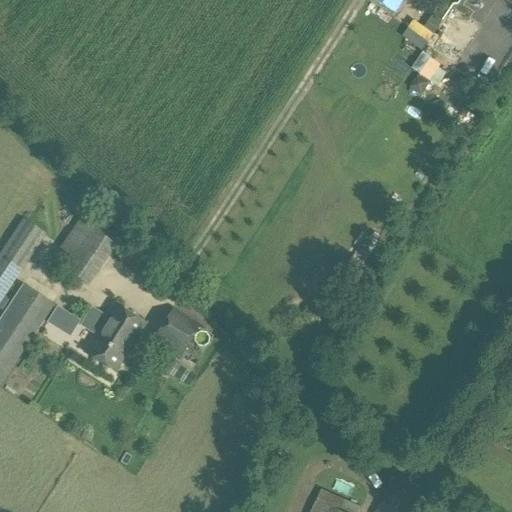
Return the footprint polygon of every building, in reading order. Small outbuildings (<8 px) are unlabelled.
[(372,0),(395,14),(404,0),(372,0)] [(434,34),(442,21),(433,15),(424,28),(434,34)] [(21,221),(0,253),(0,300),(43,235),(21,221)] [(89,224),(70,253),(82,260),(74,274),(99,290),(126,248),(89,224)] [(23,286),(0,319),(0,382),(52,305),(23,286)] [(92,309),(80,327),(94,336),(83,352),(112,372),(143,325),(114,306),(106,318),(92,309)] [(170,311),(152,340),(180,357),(197,327),(170,311)] [(408,511),(421,490),(397,476),(376,511),(408,511)]
